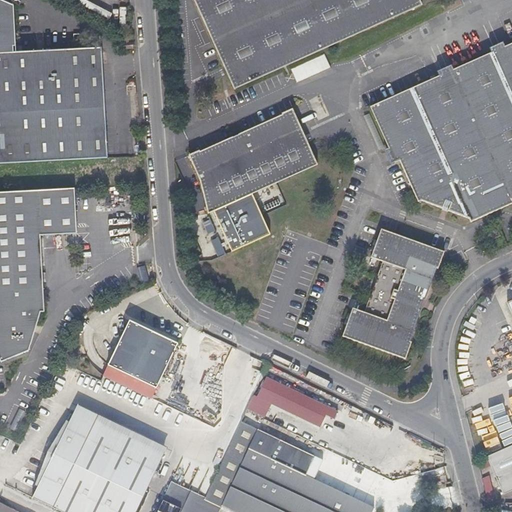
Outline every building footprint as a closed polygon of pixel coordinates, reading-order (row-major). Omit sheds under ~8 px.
[(0,0),(0,100),(3,100),(4,126),(0,125),(0,163),(108,158),(106,122),(101,122),(99,97),(104,97),(101,49),(65,51),(66,60),(33,62),(32,53),(14,54),(13,48),(16,48),(13,6),(0,0)] [(416,0),(193,0),(231,90),(420,10),(416,0)] [(84,34),(73,35),(74,45),(84,44),(84,34)] [(447,212),(447,213),(447,214),(467,222),(469,226),(510,208),(511,211),(511,42),(365,111),(391,166),(396,164),(415,205),(420,203),(441,212),(442,210),(445,202),(451,204),(447,212)] [(65,51),(32,53),(33,62),(66,60),(65,51)] [(325,55),(292,70),(297,83),(331,68),(325,55)] [(193,153),(183,157),(203,206),(199,208),(203,216),(217,210),(255,193),(312,168),(287,112),(276,116),(277,118),(233,137),(234,140),(236,144),(230,146),(228,143),(227,139),(193,154),(193,153)] [(74,189),(0,192),(0,362),(28,352),(40,313),(44,313),(40,236),(77,234),(74,189)] [(255,193),(217,210),(234,250),(273,233),(255,193)] [(442,210),(447,212),(451,204),(445,202),(442,210)] [(209,233),(214,230),(208,219),(203,222),(209,233)] [(419,308),(415,303),(413,302),(415,296),(418,297),(422,296),(423,297),(425,297),(436,265),(437,265),(443,248),(380,226),(371,256),(381,259),(364,310),(353,307),(343,336),(406,357),(412,340),(410,339),(421,309),(419,308)] [(495,229),(486,233),(491,241),(499,238),(495,229)] [(226,233),(211,240),(218,256),(233,250),(226,233)] [(415,303),(419,308),(423,297),(422,296),(418,297),(415,296),(413,302),(415,303)] [(178,343),(130,320),(104,375),(151,398),(178,343)] [(272,404),(317,427),(323,415),(330,418),(334,411),(320,404),(320,405),(264,377),(255,396),(272,404)] [(253,395),(248,407),(266,416),(272,404),(255,396),(253,395)] [(133,511),(162,454),(71,410),(30,497),(60,511),(133,511)] [(226,453),(242,461),(248,449),(271,460),(279,441),(240,423),(226,453)] [(246,511),(370,511),(373,508),(311,478),(313,472),(315,473),(320,461),(314,458),(279,441),(271,460),(246,511)] [(511,444),(485,457),(501,495),(511,490),(511,444)] [(220,507),(230,511),(246,511),(271,460),(248,449),(242,461),(220,507)] [(358,451),(354,460),(372,468),(376,459),(358,451)] [(158,511),(218,511),(220,507),(242,461),(226,453),(206,497),(173,481),(158,511)] [(20,511),(0,502),(0,511),(20,511)]
